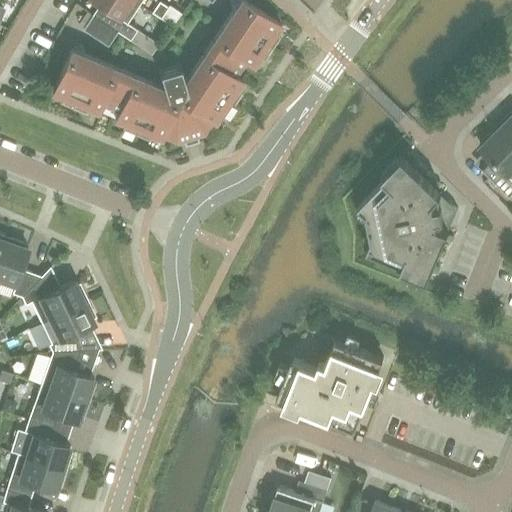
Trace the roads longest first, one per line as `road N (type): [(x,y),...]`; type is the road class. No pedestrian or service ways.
road 1 (residential): [(227,511),(255,442),(270,429),(291,429),(489,507)]
road 2 (tertiary): [(179,227),(209,194),(273,149),(382,0)]
road 3 (tertiary): [(112,511),(171,346),(179,227)]
road 4 (residential): [(511,229),(429,145),(511,68)]
road 5 (residential): [(179,227),(0,157)]
